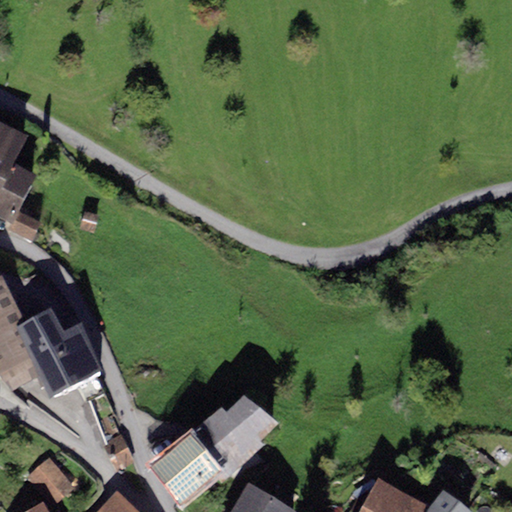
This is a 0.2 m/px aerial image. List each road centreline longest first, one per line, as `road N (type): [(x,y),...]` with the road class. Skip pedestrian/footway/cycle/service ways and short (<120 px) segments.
road 1 (unclassified): [(0,97),(176,201),(262,245),(306,257),(369,253),(435,215),(511,190)]
road 2 (unclassified): [(163,511),(75,299),(47,269),(0,240)]
